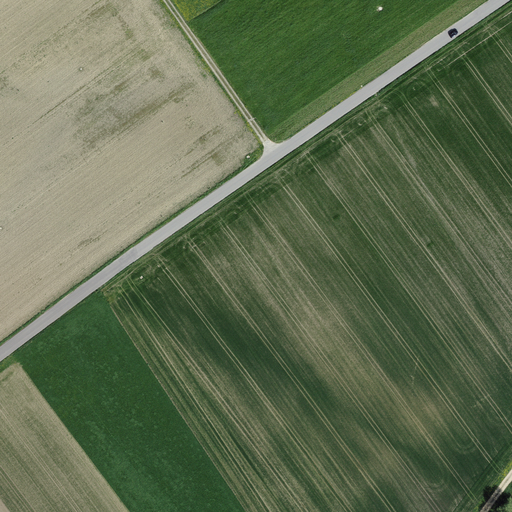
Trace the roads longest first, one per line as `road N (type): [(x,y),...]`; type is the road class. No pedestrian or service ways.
road 1 (tertiary): [(498,0),(0,355)]
road 2 (track): [(275,155),(167,0)]
